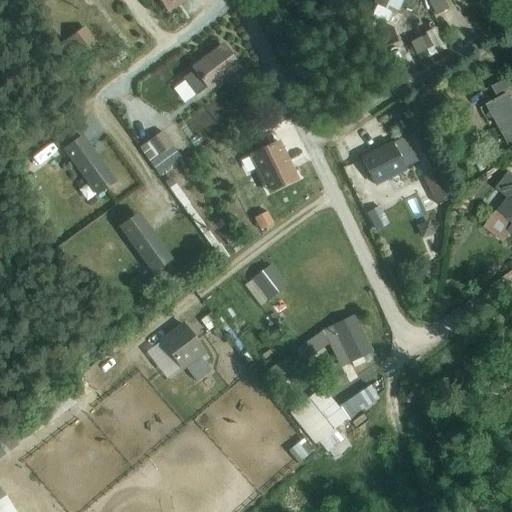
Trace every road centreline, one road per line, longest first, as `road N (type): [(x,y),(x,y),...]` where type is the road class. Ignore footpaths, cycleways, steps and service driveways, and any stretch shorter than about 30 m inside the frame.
road 1 (residential): [(236,0),(410,343)]
road 2 (residential): [(223,0),(100,104),(146,175)]
road 3 (track): [(426,511),(390,408),(388,378),(410,343)]
road 4 (track): [(0,172),(100,104)]
road 5 (track): [(511,279),(410,343)]
